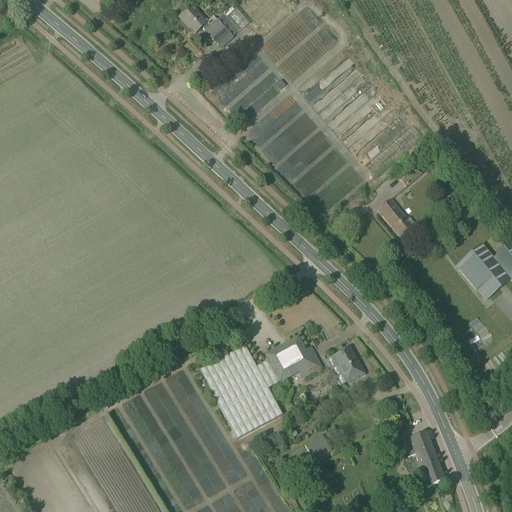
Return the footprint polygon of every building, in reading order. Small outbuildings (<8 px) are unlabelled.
[(193,7),(179,19),(193,36),(201,29),(220,50),(232,39),(231,38),(237,33),(246,25),(248,24),(235,9),(225,18),(222,15),(209,27),(193,7)] [(273,86),(278,92),(284,86),(279,81),(273,86)] [(395,176),(405,188),(421,175),(411,163),(395,176)] [(377,211),(400,239),(415,226),(408,218),(406,220),(390,201),(377,211)] [(511,242),(492,259),(510,282),(511,284),(511,242)] [(510,282),(492,259),(481,246),(456,267),(484,302),(510,282)] [(198,372),(235,441),(282,416),(267,390),(279,384),(298,374),(301,379),(321,369),(310,349),(304,352),(297,339),(265,357),(268,362),(256,368),(245,347),(198,372)] [(364,376),(356,361),(355,361),(349,349),(333,358),(342,375),(335,379),(339,387),(346,383),(347,385),(364,376)] [(147,402),(150,401),(153,406),(158,403),(150,389),(142,394),(147,402)] [(405,455),(407,459),(414,456),(426,489),(444,482),(426,434),(408,441),(413,452),(405,455)] [(313,462),(331,453),(321,435),(303,445),(313,462)] [(380,449),(386,462),(397,458),(391,444),(380,449)] [(299,469),(293,472),(296,478),(302,474),(299,469)] [(418,486),(420,492),(426,490),(423,484),(418,486)]
